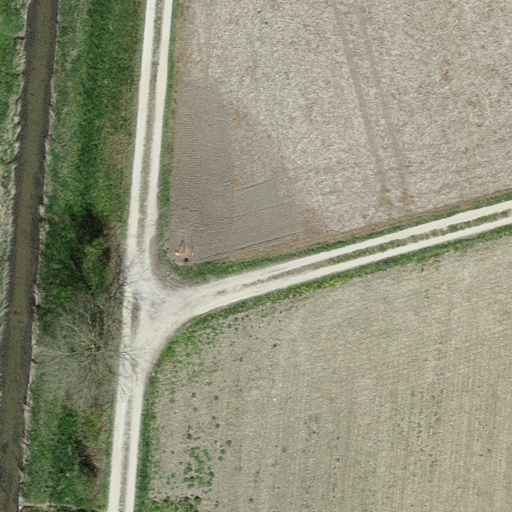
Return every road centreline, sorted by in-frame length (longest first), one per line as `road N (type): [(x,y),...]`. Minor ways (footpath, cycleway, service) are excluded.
road 1 (track): [(160,0),(121,511)]
road 2 (track): [(135,315),(511,210)]
